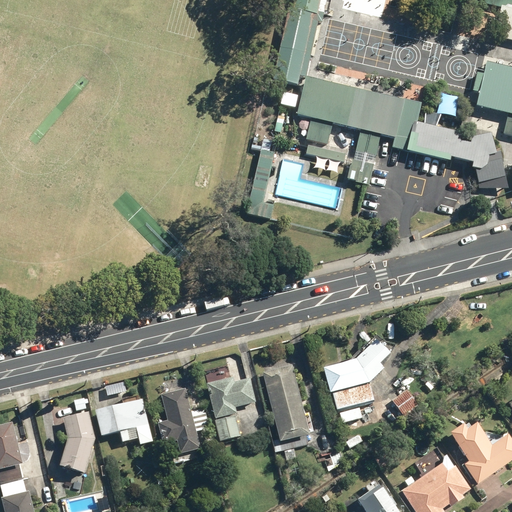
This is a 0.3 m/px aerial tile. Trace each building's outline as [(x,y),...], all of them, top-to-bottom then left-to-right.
[(0,0),(0,35),(16,0),(0,0)] [(292,0),(275,77),(300,82),(314,20),(320,22),(325,0),(292,0)] [(511,11),(497,8),(491,35),(511,39),(511,11)] [(511,65),(487,59),(476,105),(507,112),(502,130),(511,132),(511,65)] [(422,102),(306,76),(297,115),(310,118),(306,138),(329,143),(333,123),(361,129),(350,179),(371,183),(382,135),(395,138),(392,148),(465,165),(474,169),(480,184),(508,187),(493,130),(472,134),(418,121),(422,102)] [(439,119),(453,123),(456,100),(436,98),(433,117),(439,119)] [(344,155),(306,146),(304,155),(342,163),(344,155)] [(274,151),(262,149),(248,212),(271,217),(274,204),(262,202),(274,151)] [(0,277),(118,261),(111,217),(0,232),(0,277)] [(393,361),(375,344),(358,362),(326,372),(339,413),(375,401),(370,385),(393,361)] [(310,440),(293,369),(263,376),(280,447),(310,440)] [(248,380),(232,383),(232,380),(209,383),(219,444),(243,440),(238,410),(253,407),(248,380)] [(425,403),(410,389),(396,404),(410,418),(425,403)] [(185,390),(160,396),(166,422),(157,425),(165,447),(172,445),(176,461),(201,455),(185,390)] [(146,401),(98,410),(103,438),(122,435),(124,444),(132,443),(130,433),(137,432),(140,449),(153,446),(146,401)] [(68,442),(60,467),(87,478),(97,440),(88,414),(63,421),(68,442)] [(469,418),(445,437),(466,463),(463,466),(477,484),(511,456),(511,442),(505,433),(490,445),(469,418)] [(0,499),(2,511),(31,511),(28,494),(24,494),(20,467),(23,467),(13,424),(0,427),(0,484),(2,499),(0,499)] [(449,459),(402,493),(415,511),(447,511),(474,493),(449,459)] [(398,511),(399,511),(380,484),(356,501),(363,511),(398,511)]
